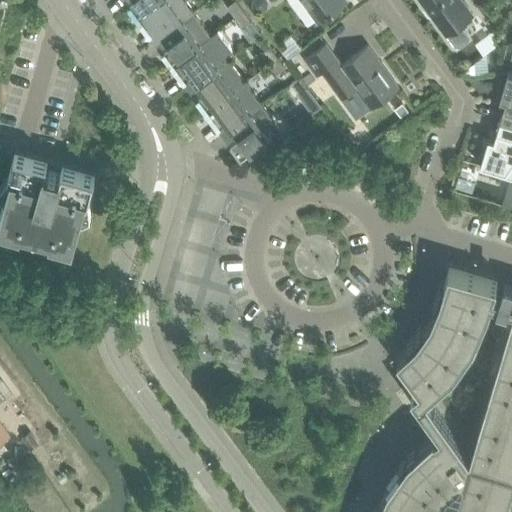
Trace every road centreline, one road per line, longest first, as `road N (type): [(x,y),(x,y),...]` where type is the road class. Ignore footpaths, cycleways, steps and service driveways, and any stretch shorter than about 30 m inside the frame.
road 1 (residential): [(160,166),(142,191),(110,312),(117,358),(227,511)]
road 2 (residential): [(264,511),(146,351),(139,320),(170,199),(160,166)]
road 3 (residential): [(290,200),(272,212),(252,257),(257,284),(287,316),(309,322),(359,305),(377,273),(375,236)]
road 4 (residential): [(412,225),(440,137),(456,123),(463,98),(389,0)]
road 5 (residential): [(160,166),(155,127),(59,0)]
road 6 (residential): [(290,200),(196,166),(160,166)]
